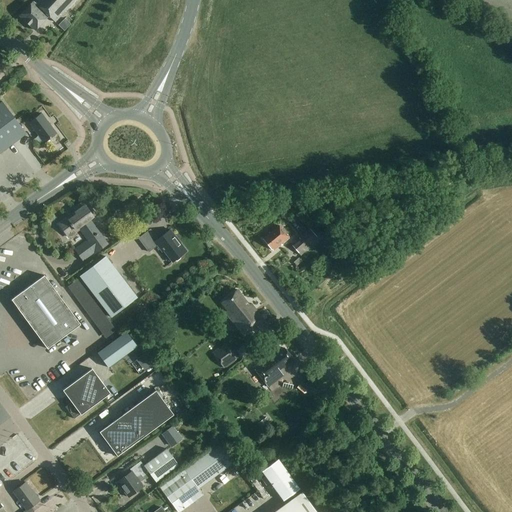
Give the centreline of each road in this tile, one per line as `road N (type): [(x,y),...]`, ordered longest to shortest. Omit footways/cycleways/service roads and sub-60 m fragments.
road 1 (tertiary): [(442,511),(207,219)]
road 2 (track): [(307,321),(470,198),(478,182)]
road 3 (track): [(511,171),(339,197)]
road 4 (unclassified): [(86,511),(0,393)]
road 5 (secondary): [(107,120),(0,34)]
road 6 (unclassified): [(339,197),(207,219)]
road 7 (primary): [(144,118),(193,0)]
road 8 (primary): [(0,229),(101,157)]
